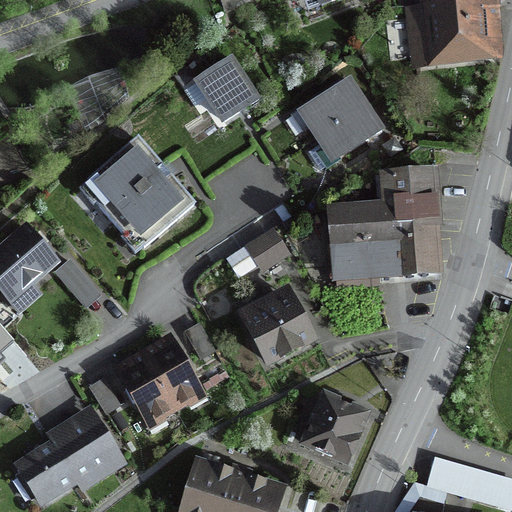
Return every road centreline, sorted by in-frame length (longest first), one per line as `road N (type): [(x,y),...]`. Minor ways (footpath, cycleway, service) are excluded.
road 1 (residential): [(366,511),(448,328),(511,82)]
road 2 (residential): [(0,406),(129,336),(197,271),(281,167)]
